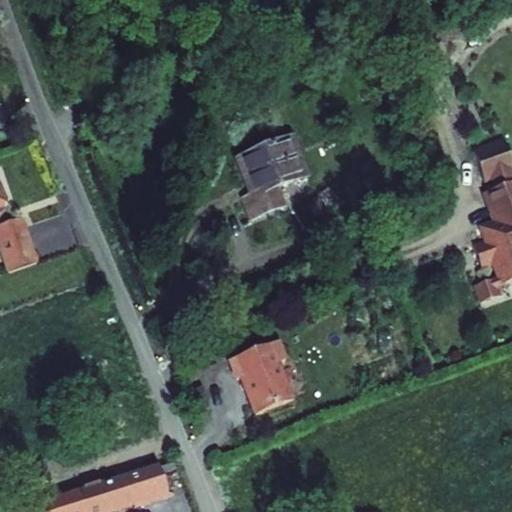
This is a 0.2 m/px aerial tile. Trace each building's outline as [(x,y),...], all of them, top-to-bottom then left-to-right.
[(301,134),(248,155),(262,193),(254,196),(259,207),(266,204),(271,215),(298,204),(289,183),(315,173),(301,134)] [(487,246),(494,265),(510,259),(511,263),(511,274),(488,283),(495,300),(511,293),(511,288),(510,284),(511,282),(511,138),(484,150),(496,179),(503,177),(507,187),(499,190),(511,222),(498,227),(503,240),(487,246)] [(378,192),(354,201),(365,227),(389,217),(378,192)] [(0,261),(25,253),(13,220),(0,225),(0,261)] [(25,253),(0,261),(0,277),(30,267),(25,253)] [(283,333),(234,352),(241,371),(246,369),(260,406),(298,392),(283,354),(291,352),(283,333)] [(92,496),(42,511),(113,511),(180,491),(174,470),(107,491),(105,487),(91,492),(92,496)]
